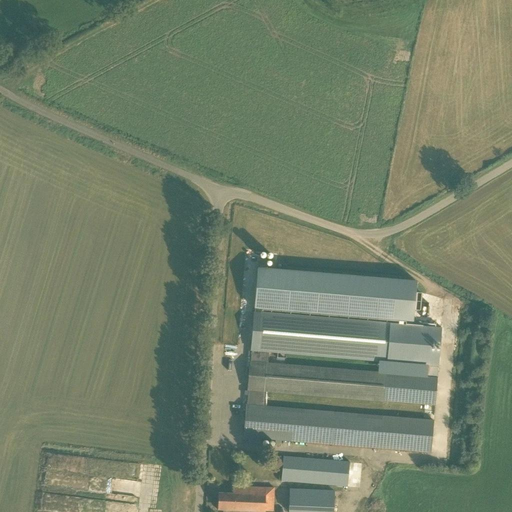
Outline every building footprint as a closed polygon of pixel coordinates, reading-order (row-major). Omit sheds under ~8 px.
[(257,270),(254,309),(413,322),(414,311),(415,295),(416,283),(257,270)] [(441,328),(254,313),(251,351),(250,363),(248,390),(247,406),(246,406),(244,440),(248,440),(261,441),(261,438),(380,448),(431,453),(434,421),(383,417),(264,407),(266,391),(384,401),(435,405),(438,378),(387,374),(268,364),(269,353),(438,367),(441,328)] [(354,467),(354,462),(283,457),(281,481),(347,487),(349,466),(354,467)] [(273,511),(274,488),(233,486),(233,494),(218,493),(218,510),(261,511),(265,511),(273,511)] [(333,511),(334,491),(291,489),(289,511),(333,511)]
